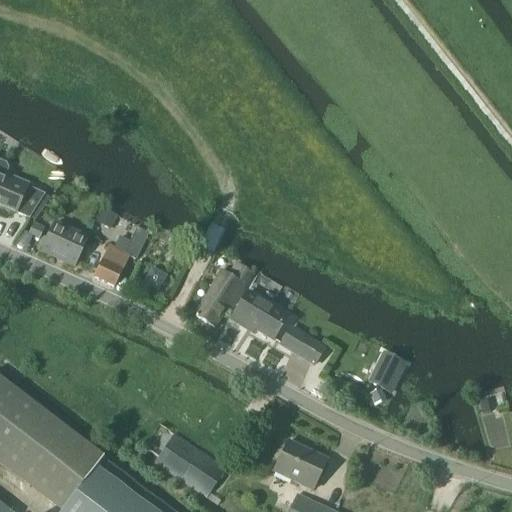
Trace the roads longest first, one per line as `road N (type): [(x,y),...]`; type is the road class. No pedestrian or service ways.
road 1 (tertiary): [(0,252),(148,318),(345,426),(511,489)]
road 2 (track): [(165,328),(217,225),(222,180),(180,117),(129,71),(84,43),(0,14)]
